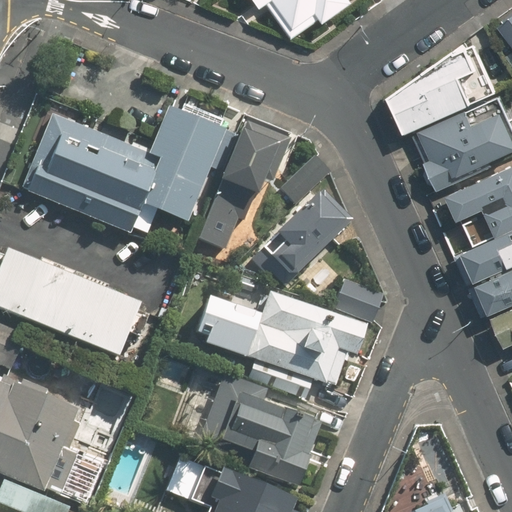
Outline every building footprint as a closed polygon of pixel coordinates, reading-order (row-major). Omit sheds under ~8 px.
[(256,0),(263,9),(274,1),(295,29),(297,28),(304,36),(323,22),(325,25),(354,4),(352,1),(354,0),(256,0)] [(511,15),(497,27),(511,46),(511,15)] [(467,105),(491,94),(466,39),(389,95),(406,133),(411,131),(467,105)] [(220,174),(235,135),(225,132),(226,129),(170,105),(150,155),(51,114),(21,189),(129,233),(132,229),(147,235),(158,209),(188,222),(209,170),(220,174)] [(467,105),(411,131),(426,163),(436,186),(511,150),(511,122),(506,108),(474,121),(467,105)] [(289,142),(244,124),(196,242),(222,253),(234,223),(240,225),(253,193),(256,194),(262,180),(271,184),(289,142)] [(459,222),(463,220),(475,246),(511,228),(511,166),(447,196),(459,222)] [(279,287),(347,220),(317,190),(245,261),(259,275),(262,271),(279,287)] [(511,230),(464,254),(476,280),(492,273),(493,276),(479,283),(492,313),(511,303),(511,230)] [(5,248),(0,259),(0,310),(116,357),(139,303),(5,248)] [(329,307),(367,321),(377,294),(339,279),(329,307)] [(311,382),(323,386),(324,385),(333,388),(345,355),(355,359),(367,328),(272,292),(263,317),(248,312),(234,350),(248,355),(247,358),(251,359),(244,377),(304,399),(311,382)] [(511,308),(491,318),(504,347),(511,343),(511,308)] [(25,328),(0,316),(0,363),(8,367),(25,328)] [(0,465),(46,484),(47,481),(63,487),(78,450),(72,448),(83,418),(38,400),(41,392),(14,381),(2,377),(1,378),(0,381),(0,465)] [(81,400),(77,412),(114,428),(126,397),(88,382),(81,400)] [(250,401),(229,394),(210,441),(231,449),(231,450),(252,458),(247,471),(298,492),(311,458),(308,456),(321,425),(312,421),(313,418),(307,416),(310,408),(283,397),(279,408),(252,397),(250,401)] [(198,469),(173,459),(159,493),(185,503),(186,499),(205,506),(202,511),(291,511),(287,510),(292,497),(218,467),(217,472),(200,465),(198,469)] [(68,511),(70,508),(3,480),(0,489),(0,504),(19,511),(68,511)] [(453,511),(447,497),(410,511),(453,511)]
